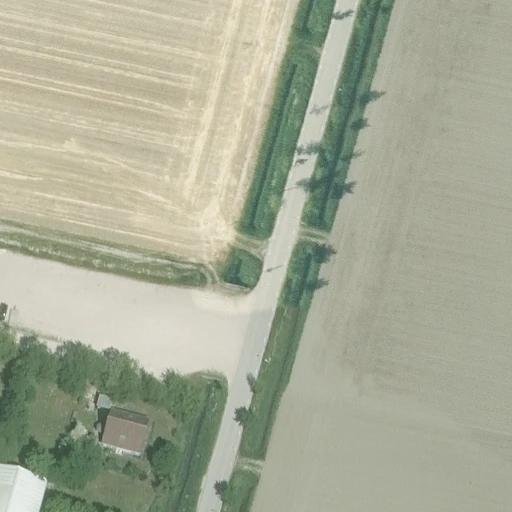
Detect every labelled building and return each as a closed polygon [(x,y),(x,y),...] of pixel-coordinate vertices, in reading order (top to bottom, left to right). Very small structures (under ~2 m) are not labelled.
[(18,244),(18,253),(39,254),(39,245),(18,244)] [(0,327),(21,332),(24,318),(0,312),(0,327)] [(80,398),(94,402),(100,381),(85,377),(80,398)] [(109,413),(100,445),(136,455),(145,422),(109,413)] [(0,511),(37,511),(44,487),(0,475),(0,511)]
